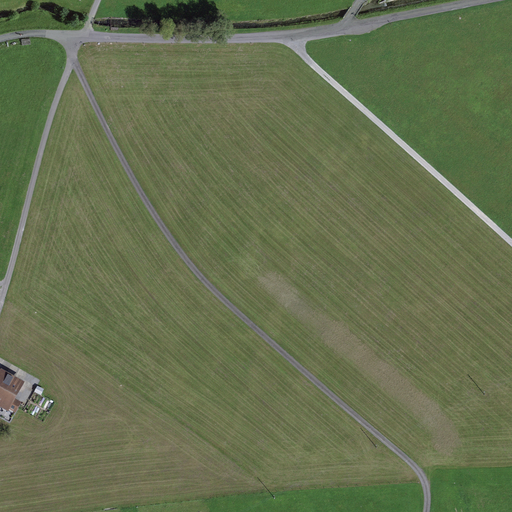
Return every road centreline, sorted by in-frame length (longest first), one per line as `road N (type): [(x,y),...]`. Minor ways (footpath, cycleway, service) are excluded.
road 1 (track): [(71,56),(128,168),(196,272),(409,458),(426,486),(426,511)]
road 2 (residential): [(362,0),(342,26),(280,35),(0,41)]
road 3 (track): [(280,35),(511,243)]
road 4 (track): [(342,26),(472,0)]
